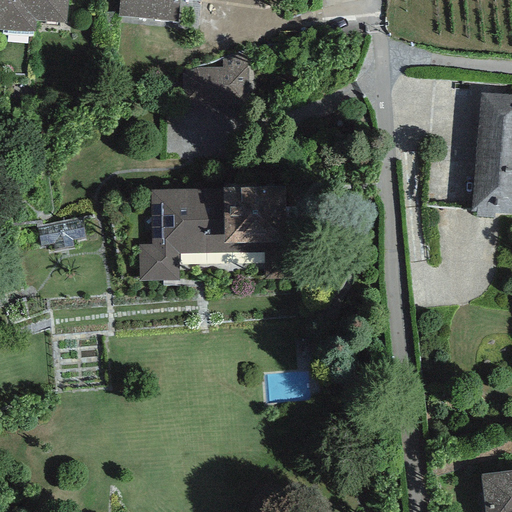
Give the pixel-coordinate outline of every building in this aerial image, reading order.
[(0,0),(0,28),(35,31),(35,20),(67,22),(68,0),(0,0)] [(119,0),(117,16),(177,23),(179,0),(119,0)] [(250,70),(186,72),(187,109),(250,107),(250,70)] [(511,94),(481,92),(472,211),(511,214),(511,94)] [(151,245),(138,245),(139,282),(179,281),(179,254),(264,252),(264,279),(297,279),(295,186),(150,190),(151,245)] [(511,511),(511,470),(481,473),(485,511),(511,511)]
